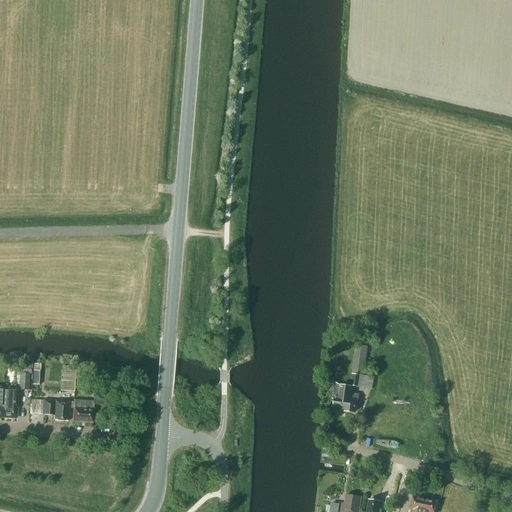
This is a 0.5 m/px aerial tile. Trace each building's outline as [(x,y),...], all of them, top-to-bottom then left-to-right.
[(364,375),(368,346),(356,345),(350,385),(372,389),(374,377),(364,375)] [(62,366),(60,390),(74,391),(76,367),(62,366)] [(21,373),(19,389),(28,390),(30,373),(21,373)] [(345,411),(355,413),(358,395),(352,395),(353,386),(341,384),(339,398),(336,397),(334,408),(345,409),(345,411)] [(19,391),(4,390),(2,416),(15,417),(15,408),(18,408),(19,391)] [(93,402),(74,400),(73,421),(93,423),(94,404),(104,404),(105,394),(94,394),(93,402)] [(69,402),(44,401),(31,401),(31,414),(44,415),(56,415),(56,420),(69,421),(69,402)] [(94,490),(119,491),(120,454),(95,453),(94,490)] [(358,511),(361,499),(343,496),(341,508),(339,508),(339,506),(331,505),(329,511),(358,511)] [(422,511),(425,499),(412,497),(410,509),(411,510),(410,511),(422,511)] [(435,511),(437,502),(425,499),(422,511),(435,511)] [(380,511),(381,510),(379,510),(380,502),(369,500),(366,511),(380,511)]
